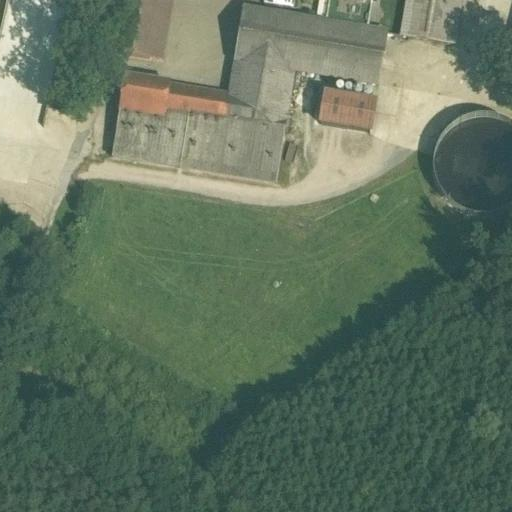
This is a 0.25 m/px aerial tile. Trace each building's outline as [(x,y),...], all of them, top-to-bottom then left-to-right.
[(160,0),(123,0),(114,58),(150,64),(160,0)] [(373,0),(331,0),(331,1),(335,2),(330,30),(360,35),(364,7),(373,8),(373,0)] [(439,0),(409,0),(402,42),(432,46),(439,0)] [(461,0),(439,0),(432,46),(453,50),(461,0)] [(330,30),(244,15),(235,64),(236,65),(231,99),(225,132),(225,133),(283,143),(294,74),(378,88),(387,39),(360,35),(330,30)] [(231,99),(169,89),(169,88),(125,81),(119,115),(164,123),(164,122),(225,132),(231,99)] [(368,107),(312,96),(305,129),(361,141),(368,107)] [(225,132),(164,122),(164,123),(119,115),(112,160),(277,187),(284,143),(283,143),(225,133),(225,132)] [(511,127),(501,130),(488,139),(480,152),(477,167),(481,182),(490,195),(503,203),(511,204),(511,127)]
